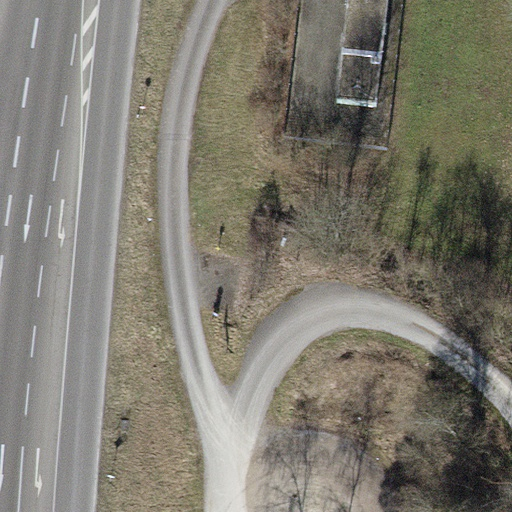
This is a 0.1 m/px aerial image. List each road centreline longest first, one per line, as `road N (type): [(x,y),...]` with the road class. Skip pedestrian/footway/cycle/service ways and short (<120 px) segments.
road 1 (track): [(253,423),(316,307),(389,309),(511,378)]
road 2 (primary): [(93,0),(54,296)]
road 3 (primary): [(54,296),(39,511)]
